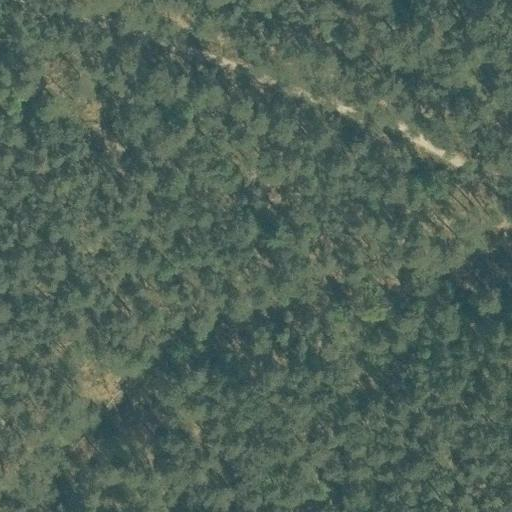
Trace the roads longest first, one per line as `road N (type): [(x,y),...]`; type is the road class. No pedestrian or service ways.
road 1 (track): [(23,0),(199,54),(402,132),(511,194)]
road 2 (track): [(414,138),(308,67),(96,0)]
